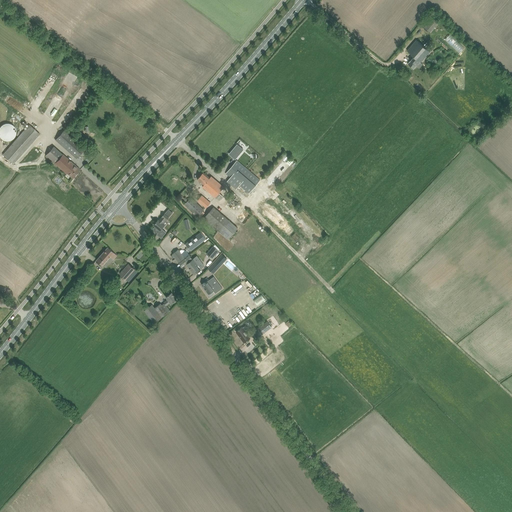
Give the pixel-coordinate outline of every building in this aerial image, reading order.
[(420,24),(430,32),(441,20),(431,11),(420,24)] [(459,54),(465,48),(450,34),(444,40),(459,54)] [(414,56),(408,64),(413,69),(420,61),(421,62),(430,52),(416,40),(407,51),(414,56)] [(1,137),(1,138),(2,139),(3,139),(4,140),(5,140),(6,140),(6,141),(7,141),(8,141),(9,140),(10,140),(11,140),(12,139),(13,139),(13,138),(14,137),(15,136),(15,135),(16,134),(16,133),(16,132),(16,131),(16,130),(15,129),(15,128),(15,127),(14,127),(14,126),(13,126),(13,125),(12,125),(12,124),(11,124),(10,124),(9,123),(8,123),(7,123),(6,123),(5,123),(4,124),(3,124),(2,125),(1,126),(0,127),(0,126),(0,136),(0,137),(1,137)] [(3,154),(13,164),(40,134),(29,124),(3,154)] [(55,140),(76,158),(85,148),(64,129),(55,140)] [(237,144),(229,154),(235,159),(243,150),(237,144)] [(67,174),(68,173),(73,178),(80,170),(76,166),(54,146),(46,155),(67,174)] [(226,173),(249,193),(260,180),(237,160),(226,173)] [(203,172),(197,179),(204,185),(202,186),(204,188),(219,201),(223,196),(219,193),(224,187),(215,179),(211,176),(210,178),(203,172)] [(192,215),(195,219),(198,215),(200,217),(205,213),(203,211),(204,210),(191,197),(184,204),(194,214),(192,215)] [(204,197),(199,203),(206,208),(210,203),(204,197)] [(203,218),(228,239),(238,227),(213,206),(203,218)] [(165,233),(162,229),(164,227),(163,226),(164,225),(162,223),(165,219),(166,220),(169,217),(164,214),(162,217),(159,221),(158,220),(154,225),(156,227),(153,230),(157,233),(162,237),(166,232),(165,233)] [(309,228),(299,217),(295,221),(304,232),(309,228)] [(290,238),(300,247),(305,242),(292,230),(290,233),(293,235),(290,238)] [(185,244),(191,251),(206,239),(201,232),(185,244)] [(213,246),(207,254),(212,258),(219,251),(213,246)] [(96,260),(102,265),(110,256),(113,259),(117,255),(108,247),(96,260)] [(174,256),(179,262),(184,258),(178,250),(172,254),(173,255),(171,256),(173,258),(174,256)] [(184,258),(179,262),(183,267),(187,264),(194,274),(198,271),(197,271),(201,268),(194,259),(193,259),(189,254),(184,258)] [(209,270),(214,273),(227,258),(223,254),(209,270)] [(119,274),(126,280),(130,275),(133,277),(137,271),(129,264),(119,274)] [(219,290),(213,282),(215,280),(213,277),(205,283),(204,282),(202,284),(208,294),(213,290),(215,293),(219,290)] [(168,299),(164,302),(164,303),(162,305),(160,303),(155,308),(152,304),(144,310),(154,323),(162,317),(167,313),(170,310),(166,305),(170,302),(171,303),(177,299),(172,293),(166,297),(168,299)] [(253,300),(257,306),(266,299),(261,294),(253,300)] [(271,327),(267,321),(252,332),(256,338),(271,327)] [(236,331),(244,342),(250,338),(245,331),(248,328),(246,325),(242,327),(236,331)]
